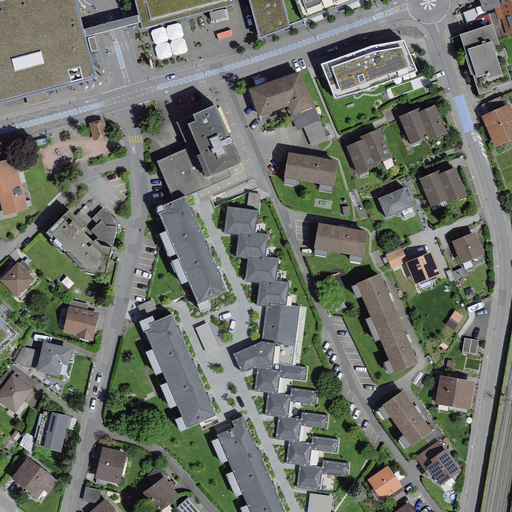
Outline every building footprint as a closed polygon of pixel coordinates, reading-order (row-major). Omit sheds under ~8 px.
[(0,0),(0,103),(26,97),(47,92),(97,78),(85,34),(75,0),(0,0)] [(143,29),(232,6),(229,0),(134,0),(140,19),(143,29)] [(249,0),(261,42),(364,0),(249,0)] [(511,0),(480,0),(485,15),(500,10),(509,38),(511,36),(511,0)] [(511,81),(495,27),(462,38),(480,97),(511,86),(511,81)] [(371,92),(418,73),(407,43),(376,48),(323,68),(335,102),(371,92)] [(299,74),(251,91),(259,114),(289,104),(293,113),(294,113),(301,128),(318,120),(299,74)] [(386,91),(390,101),(431,86),(427,76),(386,91)] [(421,110),(401,119),(412,144),(428,137),(431,144),(449,136),(437,106),(422,113),(421,110)] [(511,107),(511,106),(483,119),(498,151),(511,144),(511,107)] [(218,107),(177,124),(187,149),(159,161),(175,200),(185,196),(229,178),(227,172),(243,166),(218,107)] [(103,121),(91,124),(95,139),(107,136),(103,121)] [(362,143),(347,149),(358,178),(377,170),(376,166),(393,159),(382,130),(360,138),(362,143)] [(340,165),(290,156),(286,180),(336,189),(340,165)] [(15,160),(0,163),(0,206),(3,219),(28,212),(15,160)] [(452,205),(469,198),(457,170),(441,177),(439,172),(420,180),(432,207),(449,200),(452,205)] [(405,191),(379,202),(387,220),(412,210),(405,191)] [(228,295),(185,196),(175,200),(163,205),(167,213),(160,216),(199,307),(228,295)] [(119,222),(103,209),(96,216),(100,221),(88,232),(70,213),(47,234),(86,271),(108,276),(119,222)] [(259,212),(228,209),(225,234),(237,236),(235,257),(248,259),(266,260),(268,237),(256,236),(259,212)] [(365,259),(369,234),(321,225),(316,250),(365,259)] [(462,265),(484,257),(475,235),(453,243),(462,265)] [(391,269),(409,264),(405,247),(387,252),(391,269)] [(432,256),(408,266),(416,285),(440,275),(432,256)] [(266,260),(248,259),(245,282),(259,283),(256,306),(267,307),(286,309),(289,285),(277,283),(279,262),(266,260)] [(36,282),(18,265),(0,282),(18,300),(36,282)] [(396,375),(420,365),(383,277),(360,287),(396,375)] [(286,309),(267,307),(262,342),(235,354),(243,373),(256,369),(279,371),(280,366),(294,367),(300,310),(286,309)] [(95,339),(100,314),(68,309),(64,334),(95,339)] [(0,352),(19,333),(0,315),(0,352)] [(174,317),(151,326),(152,330),(147,332),(187,429),(215,418),(174,317)] [(208,353),(219,348),(209,322),(197,327),(208,353)] [(478,355),(480,340),(465,337),(463,352),(478,355)] [(72,349),(44,344),(39,373),(60,377),(63,365),(69,366),(72,349)] [(279,371),(256,369),(254,391),(268,393),(282,394),(284,379),(307,381),(308,368),(294,367),(280,366),(279,371)] [(0,403),(18,415),(34,391),(12,377),(0,394),(0,403)] [(471,410),(475,383),(441,378),(437,405),(471,410)] [(282,394),(268,393),(266,416),(279,417),(293,418),(294,403),(316,405),(317,392),(291,390),(290,395),(282,394)] [(405,392),(384,407),(414,447),(434,433),(405,392)] [(62,454),(70,417),(38,411),(33,436),(37,437),(35,448),(62,454)] [(293,418),(279,417),(277,440),(289,441),(302,442),(303,427),(327,430),(328,417),(302,414),(301,419),(293,418)] [(235,429),(219,436),(251,511),(284,511),(245,418),(233,423),(235,429)] [(302,442),(289,441),(286,464),(299,465),(311,466),(312,452),(338,454),(339,441),(313,438),(312,444),(302,442)] [(443,486),(462,471),(439,442),(416,459),(427,472),(431,469),(443,486)] [(124,455),(104,450),(98,476),(118,480),(124,455)] [(43,501),(58,481),(28,458),(13,479),(43,501)] [(311,466),(299,465),(297,489),(323,491),(325,475),(348,477),(349,465),(323,463),(323,467),(311,466)] [(159,465),(150,475),(158,482),(167,472),(159,465)] [(383,501),(401,490),(387,467),(369,479),(383,501)] [(98,477),(97,483),(108,486),(110,480),(98,477)] [(164,480),(146,493),(159,509),(176,496),(164,480)] [(88,486),(84,498),(98,502),(102,490),(88,486)] [(331,511),(334,495),(311,493),(308,511),(331,511)] [(182,511),(200,511),(188,498),(178,507),(182,511)] [(115,511),(105,501),(93,511),(115,511)] [(394,511),(415,511),(410,503),(394,511)]
